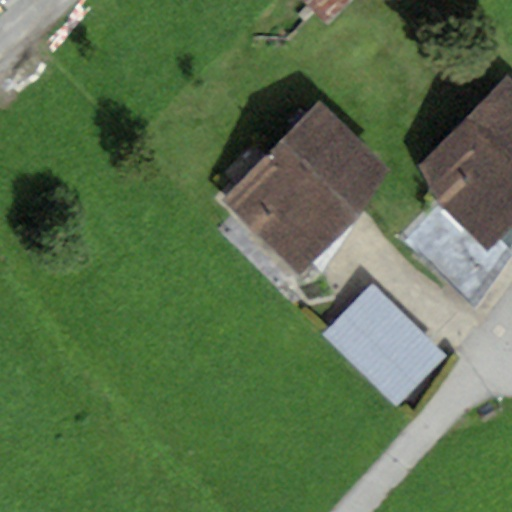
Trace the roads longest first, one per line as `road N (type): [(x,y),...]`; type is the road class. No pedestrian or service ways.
road 1 (residential): [(494,361),(364,511)]
road 2 (residential): [(386,271),(494,361)]
